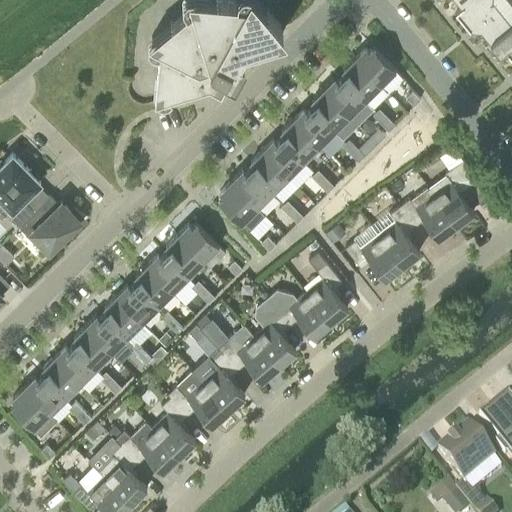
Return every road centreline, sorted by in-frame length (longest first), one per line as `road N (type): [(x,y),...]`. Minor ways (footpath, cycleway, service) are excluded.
road 1 (residential): [(182,511),(305,393),(511,236)]
road 2 (residential): [(123,214),(348,0)]
road 3 (unclassified): [(318,511),(511,351)]
road 4 (residential): [(511,168),(372,0)]
road 5 (residential): [(0,337),(123,214)]
road 6 (residential): [(123,214),(31,119)]
